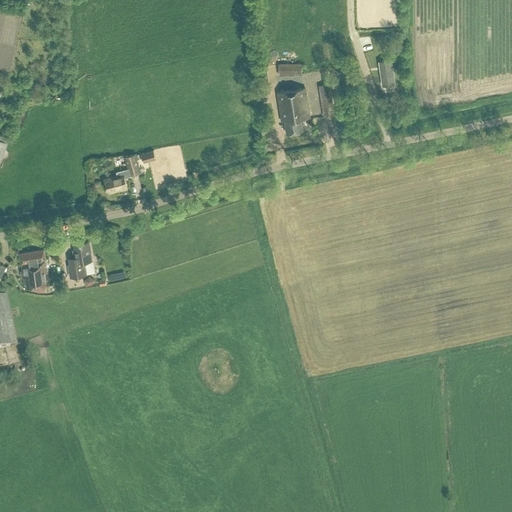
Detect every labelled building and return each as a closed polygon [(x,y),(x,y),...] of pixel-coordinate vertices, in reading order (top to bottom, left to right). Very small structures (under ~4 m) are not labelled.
[(383,60),(380,60),(383,85),(385,84),(395,83),(392,59),(383,60)] [(278,64),(279,72),(302,72),(302,64),(302,62),(278,63),(278,64)] [(319,85),(323,116),(335,114),(331,83),(319,85)] [(303,129),(301,118),(309,116),(304,86),(277,91),(282,121),(285,121),(287,132),(303,129)] [(153,150),(141,153),(143,162),(155,159),(153,150)] [(128,188),(128,186),(125,177),(141,172),(143,171),(142,167),(140,167),(135,153),(124,156),(128,168),(117,171),(117,173),(104,178),(108,193),(110,192),(119,190),(120,190),(128,188)] [(70,256),(71,263),(73,276),(84,273),(82,261),(92,259),(90,240),(74,242),(76,255),(70,256)] [(20,251),(22,270),(23,276),(25,287),(26,286),(34,285),(35,289),(38,291),(44,290),(46,287),(46,284),(50,283),(45,247),(21,251),(20,251)] [(89,274),(84,279),(85,285),(92,283),(95,279),(89,274)] [(0,350),(17,346),(6,297),(0,297),(0,350)]
